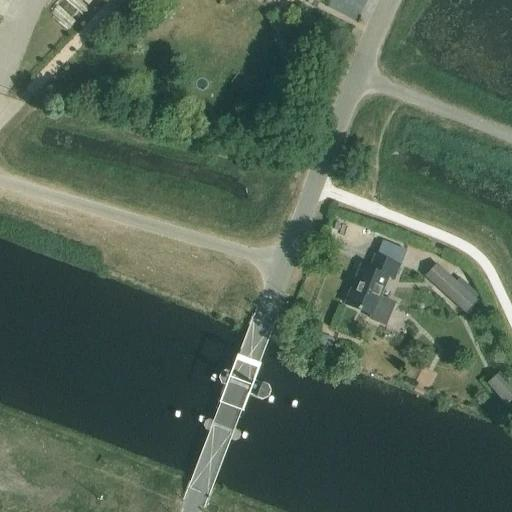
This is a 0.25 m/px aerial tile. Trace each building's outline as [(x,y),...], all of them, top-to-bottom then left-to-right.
[(361,265),(345,304),(371,314),(370,318),(385,324),(394,302),(379,296),(387,276),(393,278),(398,264),(376,255),(370,269),(361,265)] [(477,300),(436,263),(425,276),(465,313),(477,300)] [(268,385),(226,369),(220,371),(218,377),(220,384),(261,400),(268,397),(270,391),(268,385)] [(505,403),(511,396),(511,384),(501,371),(487,382),(505,403)] [(239,430),(209,419),(205,420),(202,425),(205,430),(234,441),(239,439),(241,435),(239,430)]
